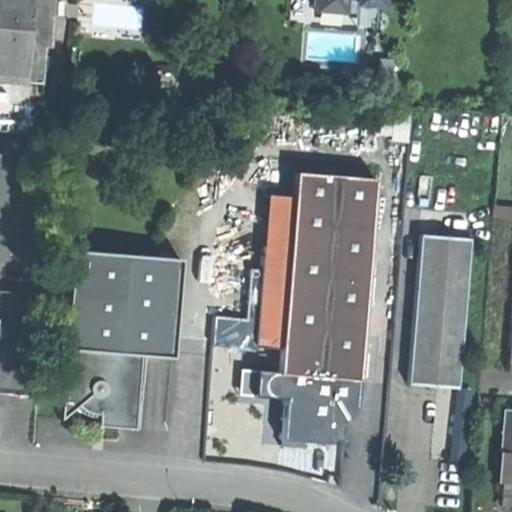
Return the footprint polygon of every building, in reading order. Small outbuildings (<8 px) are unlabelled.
[(0,0),(0,82),(21,84),(27,0),(0,0)] [(45,0),(27,0),(21,84),(39,85),(45,0)] [(311,0),(311,3),(316,4),(316,10),(343,12),(343,0),(356,0),(356,4),(382,6),(382,0),(311,0)] [(248,269),(242,345),(278,347),(276,373),(266,372),(262,375),(259,381),(259,389),(262,394),(268,398),(281,399),(278,444),(296,445),(313,447),(314,442),(326,442),(328,421),(339,422),(348,416),(355,402),(370,178),(295,173),(294,197),(290,247),(263,245),(262,270),(248,269)] [(267,195),(263,245),(290,247),(294,197),(267,195)] [(432,386),(456,388),(468,238),(418,234),(406,384),(432,386)] [(177,258),(68,249),(61,347),(64,348),(59,420),(73,406),(82,414),(96,415),(95,424),(114,426),(132,427),(138,354),(169,357),(177,258)] [(511,410),(500,410),(497,482),(511,482),(511,410)]
